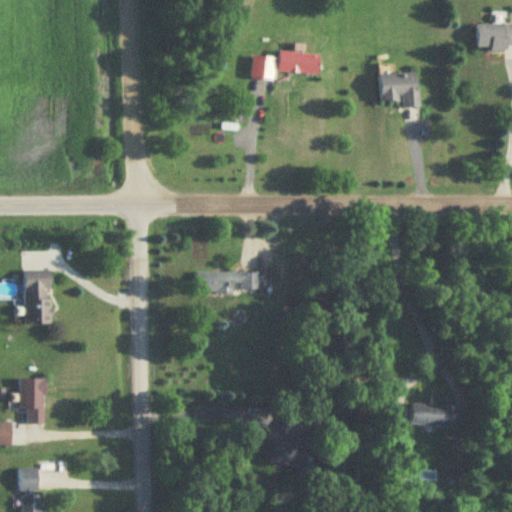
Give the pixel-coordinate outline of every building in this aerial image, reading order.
[(475,49),(511,49),(511,24),(475,25),(475,49)] [(318,54),(278,52),(277,73),(317,74),(318,54)] [(271,81),(275,59),(252,55),(248,77),(271,81)] [(399,101),(400,108),(418,107),(416,73),(376,75),(378,102),(399,101)] [(22,325),(50,325),(50,272),(22,272),(22,325)] [(258,274),(199,274),(199,294),(258,294),(258,274)] [(44,379),(18,379),(17,409),(26,409),(26,424),(44,425),(44,379)] [(454,407),(411,405),(410,426),(453,428),(454,407)] [(305,470),(308,444),(305,443),(307,420),(281,417),(280,430),(273,429),(269,466),(305,470)] [(11,422),(0,422),(0,446),(11,446),(11,422)] [(19,511),(39,511),(40,469),(19,469),(19,511)]
